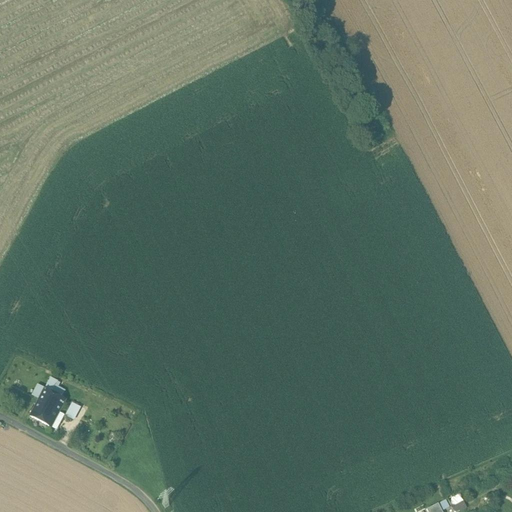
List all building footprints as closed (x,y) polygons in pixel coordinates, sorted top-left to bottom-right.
[(49,378),(48,381),(55,385),(51,392),(62,398),(66,392),(59,389),(61,384),(49,378)] [(55,385),(48,381),(44,389),(51,392),(55,385)] [(32,398),(38,401),(43,390),(37,387),(32,398)] [(51,392),(44,389),(43,390),(38,401),(37,402),(53,410),(54,406),(61,409),(66,400),(62,398),(51,392)] [(53,410),(37,402),(30,417),(52,428),(59,414),(61,409),(54,406),(53,410)] [(72,405),(66,416),(72,419),(78,408),(72,405)] [(59,414),(52,428),(58,431),(65,417),(59,414)] [(459,496),(450,501),(455,511),(458,511),(465,509),(459,496)]
